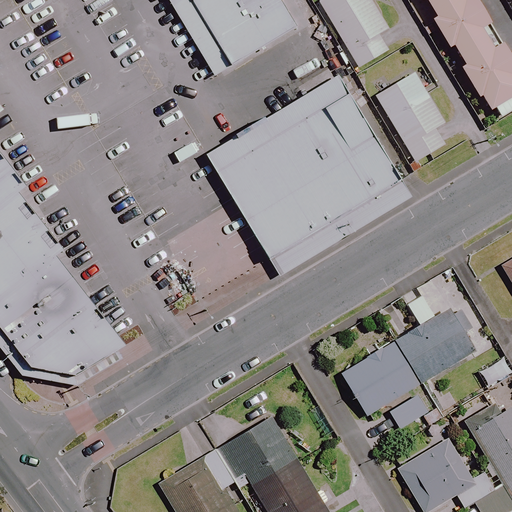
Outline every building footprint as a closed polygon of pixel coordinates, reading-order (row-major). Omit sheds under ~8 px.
[(0,0),(0,322),(30,362),(78,375),(131,344),(0,148),(0,117),(13,109),(0,89),(0,0)] [(276,0),(167,0),(216,79),(295,30),(276,0)] [(376,35),(386,29),(368,0),(322,0),(318,2),(358,70),(387,53),(376,35)] [(511,74),(511,63),(474,0),(418,0),(419,1),(421,0),(424,0),(435,18),(431,21),(448,49),(452,46),(464,66),(460,69),(486,112),(493,108),(499,119),(511,111),(511,76),(511,75),(511,74)] [(444,125),(414,74),(375,97),(414,164),(444,147),(434,130),(444,125)] [(337,78),(203,159),(266,265),(400,184),(337,78)] [(511,260),(500,268),(511,287),(511,260)] [(390,344),(418,387),(473,354),(468,346),(484,337),(451,280),(423,297),(419,291),(402,301),(418,327),(390,344)] [(418,387),(390,344),(382,349),(377,340),(363,349),(368,357),(341,374),(367,417),(418,387)] [(449,392),(435,400),(443,414),(457,405),(449,392)] [(427,413),(416,396),(388,413),(398,430),(422,416),(428,426),(442,418),(436,408),(427,413)] [(511,408),(470,433),(493,472),(511,504),(511,408)] [(326,511),(273,418),(218,449),(240,488),(249,483),(265,511),(326,511)] [(511,511),(511,504),(493,472),(474,483),(448,439),(395,469),(420,511),(430,511),(455,497),(463,510),(473,505),(476,511),(511,511)] [(236,511),(224,490),(234,484),(216,452),(158,486),(173,511),(236,511)]
